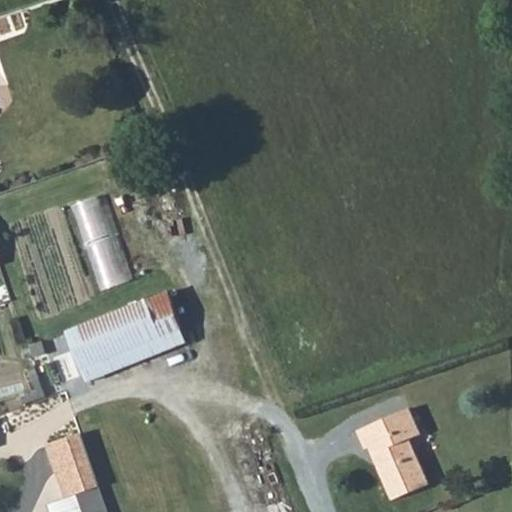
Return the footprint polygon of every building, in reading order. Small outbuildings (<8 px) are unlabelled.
[(77,200),(99,287),(132,279),(110,192),(77,200)] [(177,316),(166,291),(67,330),(89,381),(187,342),(177,316)] [(47,352),(43,341),(31,345),(35,356),(47,352)] [(421,433),(411,409),(357,432),(365,450),(370,447),(393,500),(429,484),(410,439),(421,433)] [(65,498),(78,493),(99,486),(80,433),(60,440),(46,446),(65,498)] [(107,511),(99,486),(78,493),(84,511),(107,511)] [(65,498),(46,505),(48,511),(84,511),(78,493),(65,498)]
